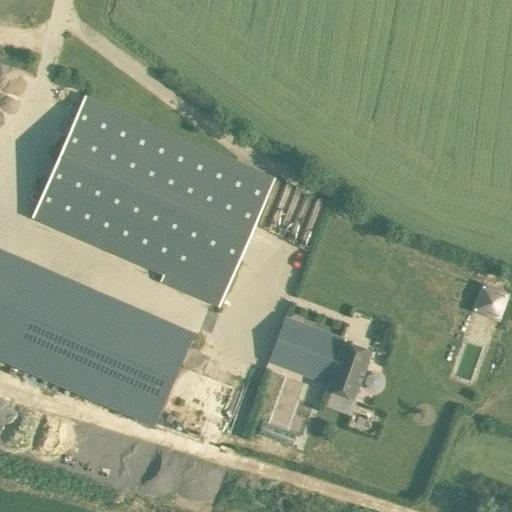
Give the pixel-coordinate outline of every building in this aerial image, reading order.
[(161,281),(218,306),(271,183),(86,102),(39,212),(72,227),(70,230),(165,272),(161,281)] [(0,249),(0,360),(152,426),(155,420),(179,364),(193,334),(0,249)] [(487,283),(473,304),(491,317),(506,295),(487,283)] [(268,362),(328,385),(326,391),(352,401),(370,354),(342,343),(342,342),(284,320),(268,362)] [(187,389),(172,423),(209,439),(224,405),(187,389)]
